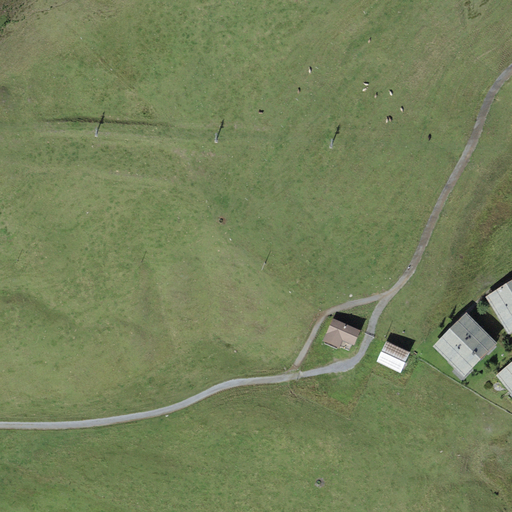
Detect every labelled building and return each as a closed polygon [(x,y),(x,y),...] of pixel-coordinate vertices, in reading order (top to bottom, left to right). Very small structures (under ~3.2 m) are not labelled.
[(508,333),(511,331),(511,280),(486,296),(508,333)] [(465,376),(497,343),(465,312),(432,346),(465,376)] [(361,330),(333,318),(323,341),(340,347),(343,339),(354,344),(361,330)] [(409,351),(385,341),(377,362),(400,372),(409,351)] [(511,394),(511,362),(496,375),(511,394)]
